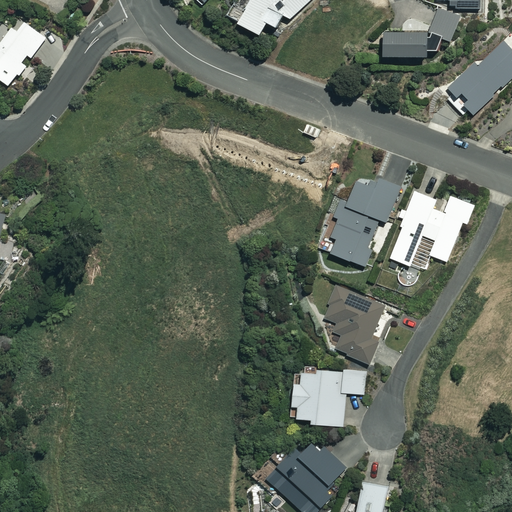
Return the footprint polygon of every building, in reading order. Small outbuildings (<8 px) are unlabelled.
[(235,0),(226,16),(258,35),(266,22),(275,27),(282,14),(289,19),(309,0),(235,0)] [(443,0),(449,0),(448,7),(478,9),(478,0),(443,0)] [(458,15),(436,9),(430,31),(382,31),(382,56),(426,56),(426,50),(437,50),(441,38),(451,40),(458,15)] [(46,38),(25,22),(17,32),(11,28),(0,42),(0,79),(9,87),(46,38)] [(511,50),(504,42),(478,66),(475,64),(448,89),(456,98),(451,102),(458,110),(463,105),(472,114),(511,76),(511,50)] [(383,180),(358,171),(347,202),(342,200),(329,235),(335,237),(330,253),(365,265),(371,248),(369,247),(379,219),(387,222),(401,183),(384,177),(383,180)] [(436,199),(414,191),(400,226),(402,226),(390,258),(410,266),(422,235),(434,240),(429,255),(446,261),(462,222),(467,224),(475,204),(450,195),(443,212),(433,208),(436,199)] [(385,306),(337,287),(325,318),(337,323),(333,332),(340,334),(335,349),(369,363),(378,339),(373,337),(385,306)] [(343,373),(302,369),(300,383),(293,383),(290,417),(310,418),(309,423),(343,426),(346,393),(364,394),(367,371),(343,369),(343,373)] [(322,451),(311,441),(298,455),(292,450),(266,478),(303,511),(315,511),(332,494),(326,488),(345,466),(325,448),(322,451)] [(382,511),(388,488),(363,481),(357,504),(348,502),(345,511),(382,511)]
